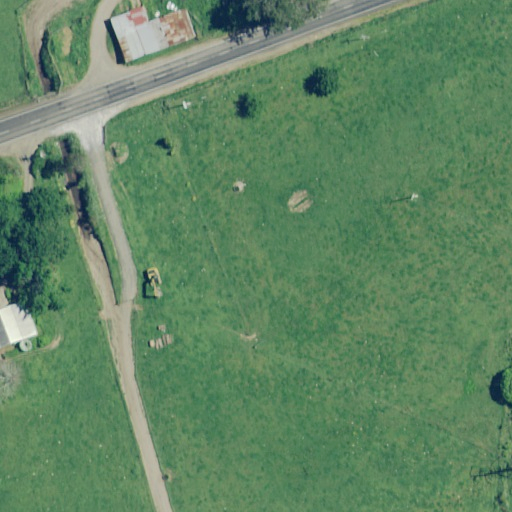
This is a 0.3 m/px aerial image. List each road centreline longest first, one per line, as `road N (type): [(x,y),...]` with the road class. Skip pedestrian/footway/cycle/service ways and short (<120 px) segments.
road 1 (track): [(173,511),(119,347),(126,267),(80,108)]
road 2 (primary): [(0,137),(371,0)]
